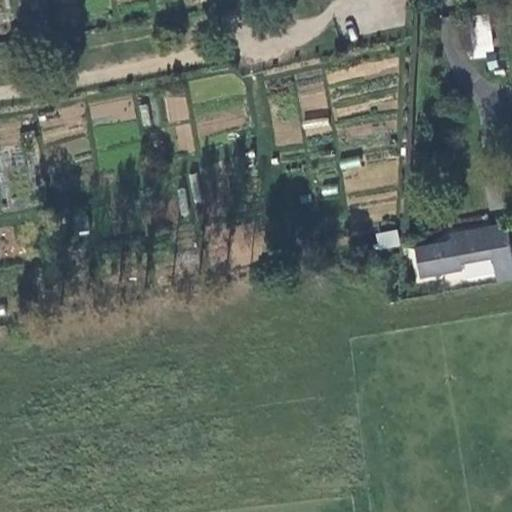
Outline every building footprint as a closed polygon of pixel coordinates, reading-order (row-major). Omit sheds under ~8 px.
[(469,15),(473,57),(494,55),(489,13),(469,15)] [(189,119),(185,94),(163,97),(167,122),(189,119)] [(303,122),(306,137),(331,131),(328,116),(303,122)] [(177,123),(174,150),(190,151),(193,124),(177,123)] [(455,243),(458,262),(494,256),(498,279),(511,276),(511,252),(508,228),(454,237),(455,243)] [(377,248),(398,246),(397,230),(375,231),(377,248)] [(455,243),(416,249),(421,279),(460,273),(458,262),(455,243)]
